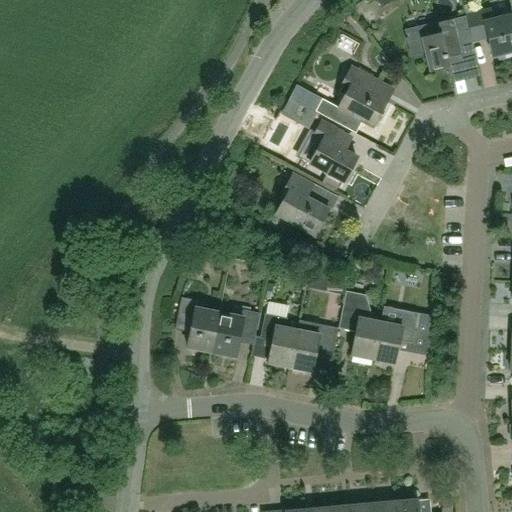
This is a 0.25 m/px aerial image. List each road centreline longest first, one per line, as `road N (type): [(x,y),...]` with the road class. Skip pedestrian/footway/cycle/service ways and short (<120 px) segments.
road 1 (unclassified): [(138,416),(141,318),(155,267),(273,48),(311,0)]
road 2 (residential): [(138,416),(263,405),(327,420),(457,427)]
road 3 (residential): [(457,427),(481,170)]
road 4 (residential): [(354,245),(422,129),(480,112)]
